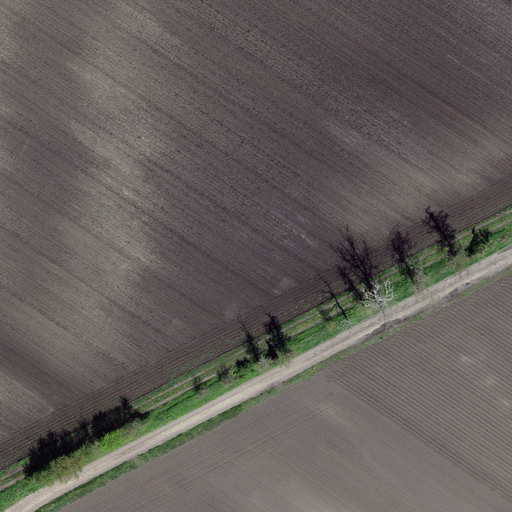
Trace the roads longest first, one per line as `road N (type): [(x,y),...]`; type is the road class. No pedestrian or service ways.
road 1 (track): [(511,207),(0,486)]
road 2 (track): [(22,511),(511,271)]
